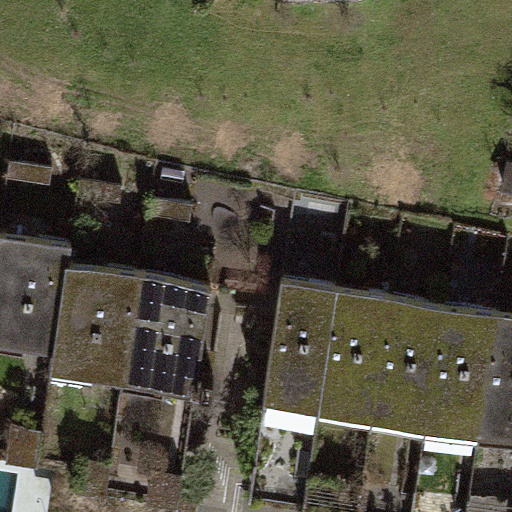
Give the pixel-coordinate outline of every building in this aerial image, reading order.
[(0,435),(40,441),(69,257),(72,239),(0,228),(0,435)] [(69,257),(40,441),(82,448),(85,428),(112,432),(138,268),(69,257)] [(138,268),(112,432),(131,435),(125,472),(180,481),(212,279),(138,268)] [(302,499),(336,282),(282,273),(248,490),(302,499)] [(356,507),(390,290),(336,282),(302,499),(356,507)] [(388,511),(410,511),(444,298),(390,290),(356,507),(388,511)] [(465,511),(498,306),(444,298),(410,511),(465,511)] [(511,511),(511,308),(498,306),(465,511),(511,511)]
